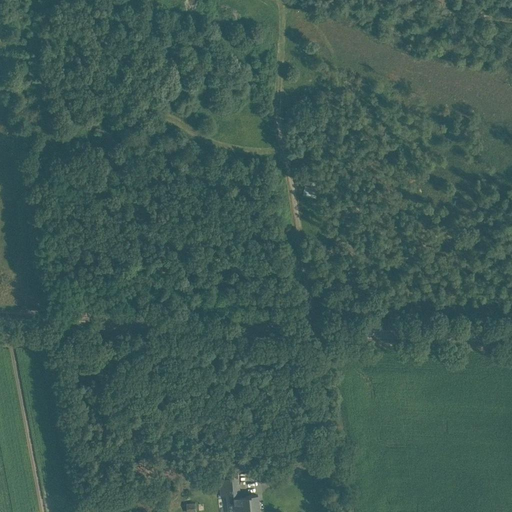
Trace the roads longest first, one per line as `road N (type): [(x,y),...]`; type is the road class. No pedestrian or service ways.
road 1 (unclassified): [(306,327),(0,320)]
road 2 (unclassified): [(511,333),(306,327)]
road 3 (unclassified): [(326,461),(306,327)]
